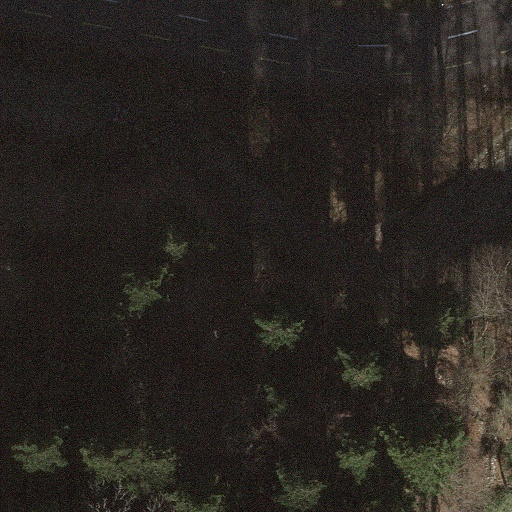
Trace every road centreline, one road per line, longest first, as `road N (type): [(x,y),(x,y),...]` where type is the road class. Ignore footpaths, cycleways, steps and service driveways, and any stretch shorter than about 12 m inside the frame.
road 1 (tertiary): [(511,24),(440,44),(362,50),(81,0)]
road 2 (track): [(251,34),(324,133),(408,220),(443,223),(511,201)]
